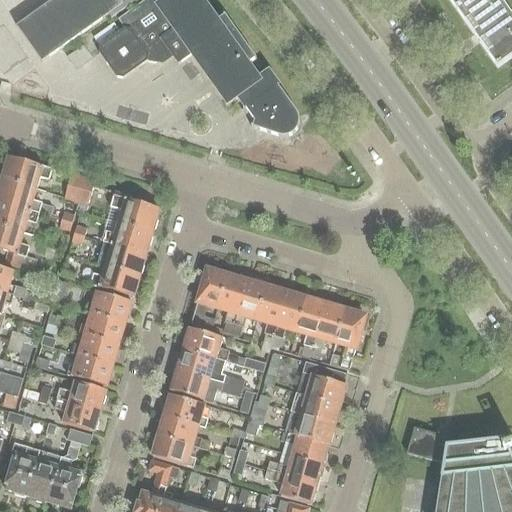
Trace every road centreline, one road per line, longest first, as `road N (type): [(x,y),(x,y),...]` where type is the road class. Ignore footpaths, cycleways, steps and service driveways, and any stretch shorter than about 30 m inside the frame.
road 1 (secondary): [(511,273),(313,0)]
road 2 (residential): [(104,511),(187,226)]
road 3 (residential): [(341,511),(399,314),(393,289),(352,273)]
road 4 (residential): [(266,0),(409,192)]
road 5 (residential): [(201,179),(0,120)]
road 6 (residential): [(476,145),(444,116),(358,0)]
road 7 (residential): [(409,192),(511,337)]
road 8 (residential): [(352,273),(187,226)]
road 9 (residential): [(359,221),(201,179)]
